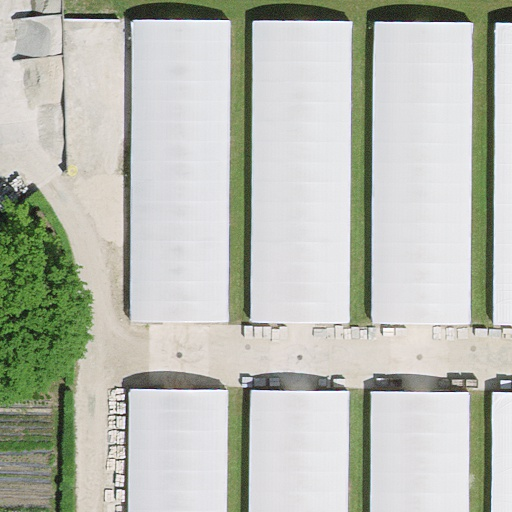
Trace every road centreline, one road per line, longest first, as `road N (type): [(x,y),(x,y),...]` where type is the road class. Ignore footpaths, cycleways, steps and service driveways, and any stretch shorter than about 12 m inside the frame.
road 1 (track): [(52,181),(92,247),(97,355),(511,358)]
road 2 (track): [(97,355),(99,511)]
